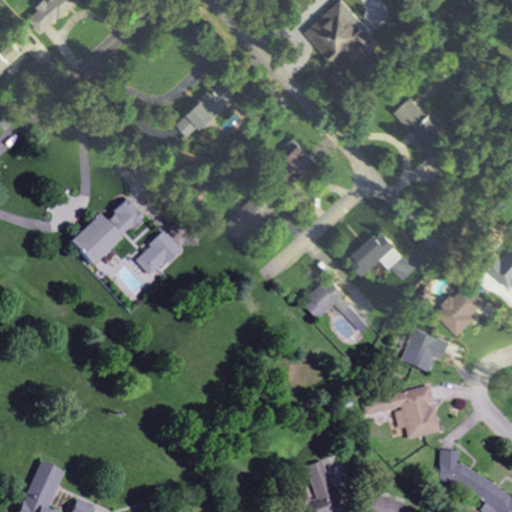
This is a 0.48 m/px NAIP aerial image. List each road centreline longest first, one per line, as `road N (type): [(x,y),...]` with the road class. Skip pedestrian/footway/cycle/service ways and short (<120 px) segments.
road 1 (residential): [(434,239),(221,0)]
road 2 (tertiary): [(0,145),(155,0)]
